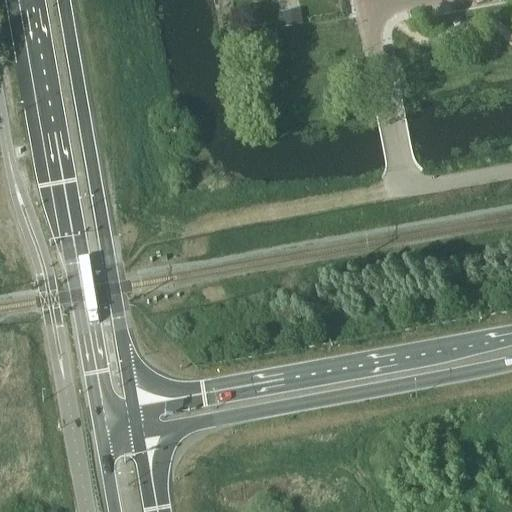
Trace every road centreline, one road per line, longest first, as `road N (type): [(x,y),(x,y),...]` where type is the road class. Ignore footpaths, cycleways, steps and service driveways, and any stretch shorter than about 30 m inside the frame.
road 1 (secondary): [(28,0),(103,424)]
road 2 (secondary): [(132,408),(62,0)]
road 3 (trunk): [(511,336),(132,408)]
road 4 (trunk): [(141,436),(511,363)]
